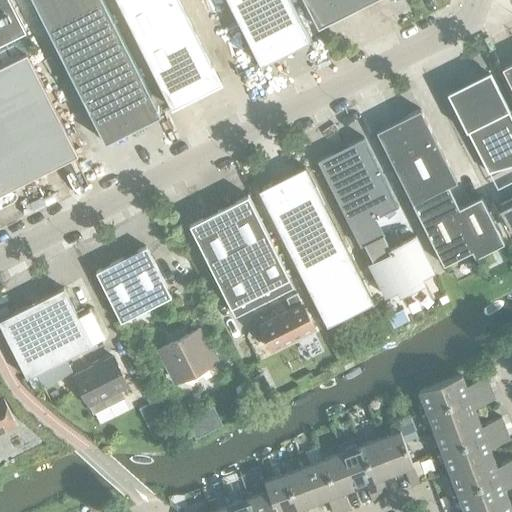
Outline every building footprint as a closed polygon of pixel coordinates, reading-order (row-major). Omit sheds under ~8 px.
[(9,0),(0,0),(0,43),(25,31),(9,0)] [(160,113),(103,0),(33,0),(104,141),(160,113)] [(116,0),(171,108),(221,83),(179,0),(116,0)] [(290,0),(228,0),(260,63),(310,38),(290,0)] [(371,0),(303,0),(317,27),(371,0)] [(26,53),(0,65),(0,193),(77,155),(26,53)] [(511,88),(511,61),(501,67),(511,88)] [(511,117),(490,73),(449,94),(488,172),(511,164),(511,117)] [(420,108),(376,130),(443,264),(471,250),(475,257),(503,242),(480,196),(458,207),(448,186),(457,181),(420,108)] [(317,160),(360,246),(364,244),(373,262),(369,264),(385,296),(397,289),(400,296),(424,284),(421,278),(433,271),(415,235),(390,248),(383,234),(384,234),(383,233),(380,235),(372,219),(398,206),(363,137),(317,160)] [(373,302),(305,166),(258,189),(326,325),(373,302)] [(189,224),(234,314),(293,285),(247,195),(189,224)] [(511,197),(499,204),(511,231),(511,197)] [(145,246),(95,271),(121,321),(171,296),(145,246)] [(63,287),(0,318),(0,324),(26,377),(92,344),(63,287)] [(259,325),(271,350),(314,328),(296,292),(286,298),(291,309),(259,325)] [(177,381),(186,376),(196,379),(199,370),(217,361),(210,347),(205,349),(196,330),(160,347),(169,365),(168,370),(172,372),(177,381)] [(128,385),(113,356),(74,376),(88,404),(128,385)] [(419,389),(435,431),(479,415),(474,404),(479,402),(480,404),(495,399),(491,389),(476,395),(475,391),(490,385),(486,376),(471,381),(472,383),(467,385),(462,373),(419,389)] [(0,431),(16,424),(3,396),(0,396),(0,431)] [(483,426),(479,415),(435,431),(451,472),(494,456),(490,445),(495,443),(496,444),(510,439),(506,429),(492,435),(490,431),(505,426),(501,417),(487,422),(487,424),(483,426)] [(393,474),(405,469),(410,484),(418,481),(413,466),(415,465),(402,430),(380,438),(393,474)] [(380,438),(361,445),(380,495),(387,493),(382,478),(393,474),(380,438)] [(380,495),(361,445),(341,453),(354,488),(366,484),(371,499),(380,495)] [(341,453),(323,459),(342,510),(349,507),(344,492),(354,488),(341,453)] [(494,456),(451,472),(466,511),(469,511),(510,497),(505,486),(511,484),(511,486),(511,485),(511,474),(508,476),(506,472),(511,469),(511,459),(502,463),(503,465),(498,467),(494,456)] [(335,511),(342,510),(323,459),(304,467),(317,502),(327,499),(332,511),(335,511)] [(307,511),(306,507),(317,502),(304,467),(285,474),(299,511),(307,511)] [(299,511),(285,474),(267,481),(278,511),(299,511)] [(268,489),(249,496),(255,511),(278,511),(267,481),(265,481),(268,489)] [(255,511),(249,496),(230,504),(232,511),(255,511)] [(511,511),(511,503),(510,497),(469,511),(511,511)]
